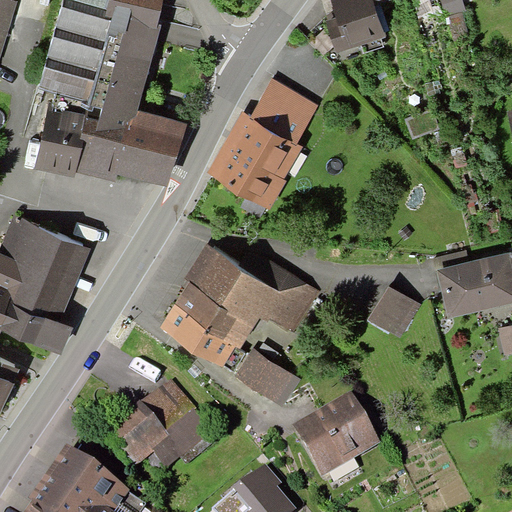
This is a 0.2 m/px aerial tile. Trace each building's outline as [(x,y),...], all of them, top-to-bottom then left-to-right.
[(0,0),(0,58),(17,2),(10,0),(0,0)] [(118,0),(65,0),(37,88),(91,101),(111,25),(118,0)] [(142,107),(164,0),(118,0),(111,25),(123,29),(99,111),(53,99),(37,165),(170,183),(188,122),(142,107)] [(330,0),(336,17),(325,21),(336,54),(386,37),(375,5),(372,0),(330,0)] [(372,0),(375,5),(388,0),(441,0),(447,17),(466,10),(462,0),(372,0)] [(269,75),(216,174),(271,203),(324,105),(269,75)] [(60,322),(92,248),(15,215),(0,249),(0,334),(1,331),(60,357),(73,328),(60,322)] [(319,291),(265,257),(254,275),(206,245),(184,279),(189,282),(174,306),(237,344),(241,348),(260,318),(267,323),(270,319),(293,333),(319,291)] [(433,258),(436,270),(469,262),(466,250),(433,258)] [(469,262),(436,270),(448,318),(511,302),(511,255),(511,252),(469,262)] [(421,305),(388,285),(367,319),(400,339),(421,305)] [(223,367),(237,344),(174,306),(160,328),(223,367)] [(511,324),(498,328),(504,356),(511,354),(511,324)] [(301,381),(253,348),(235,375),(283,407),(301,381)] [(0,418),(20,372),(0,363),(0,418)] [(167,384),(102,435),(132,471),(196,419),(167,384)] [(352,390),(292,423),(321,476),(381,443),(352,390)] [(70,451),(26,511),(116,511),(131,493),(70,451)] [(265,470),(217,511),(300,511),(302,511),(265,470)]
